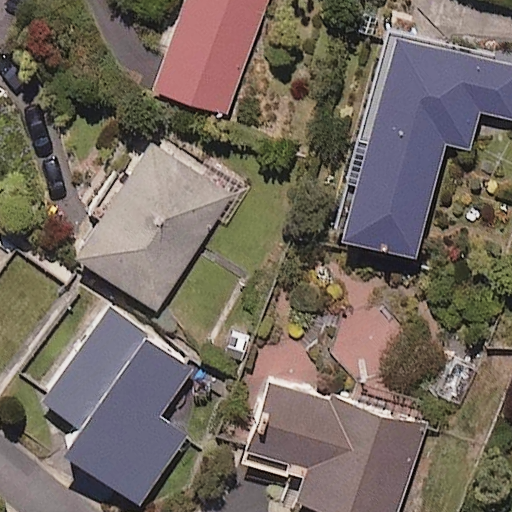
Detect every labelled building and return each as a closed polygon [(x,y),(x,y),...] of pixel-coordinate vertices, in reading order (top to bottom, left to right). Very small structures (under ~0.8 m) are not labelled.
[(265,0),(173,0),(144,76),(224,107),(265,0)] [(511,111),(511,58),(384,22),(328,220),(407,243),(438,132),(464,139),(474,102),(511,113),(511,111)] [(231,192),(147,131),(67,241),(151,302),(231,192)] [(186,359),(105,297),(36,388),(66,410),(49,433),(131,495),(181,428),(151,406),(186,359)] [(476,367),(451,356),(436,390),(461,401),(476,367)] [(393,511),(424,420),(259,366),(237,433),(298,453),(287,488),(361,511),(393,511)]
